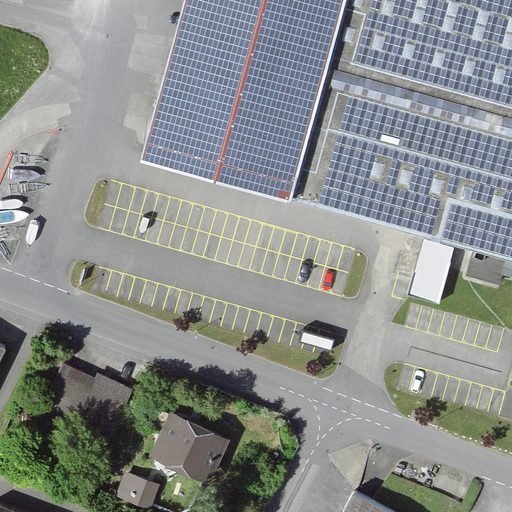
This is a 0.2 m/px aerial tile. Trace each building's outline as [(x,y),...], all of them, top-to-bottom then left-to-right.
[(183,0),(142,152),(291,193),(344,0),(183,0)] [(511,0),(344,0),(291,193),(363,212),(476,243),(468,273),(498,281),(500,271),(511,274),(511,0)] [(408,286),(440,296),(456,239),(424,230),(408,286)] [(102,443),(131,387),(97,370),(95,375),(65,360),(39,412),(102,443)] [(150,453),(207,481),(228,438),(171,410),(150,453)] [(115,494),(153,509),(164,483),(126,467),(115,494)] [(343,511),(397,511),(355,490),(343,511)] [(0,511),(26,511),(0,502),(0,511)]
